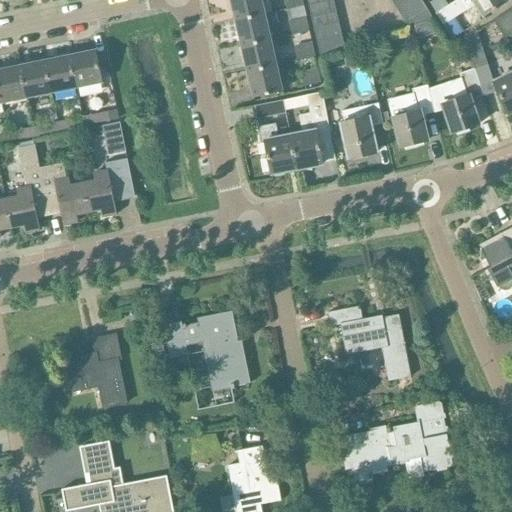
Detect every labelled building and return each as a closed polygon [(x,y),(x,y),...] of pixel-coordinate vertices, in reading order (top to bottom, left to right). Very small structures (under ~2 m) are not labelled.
[(230,0),(236,22),(264,15),(260,0),(230,0)] [(284,0),(287,10),(293,9),(304,6),(302,0),(284,0)] [(391,0),(397,9),(411,0),(391,0)] [(411,0),(397,9),(404,20),(426,6),(421,0),(411,0)] [(457,0),(436,13),(452,40),(464,33),(455,18),(476,5),(484,17),(508,2),(506,0),(457,0)] [(336,13),(333,1),(309,6),(312,19),(336,13)] [(289,21),(292,36),(310,32),(304,6),(293,9),(296,19),(289,21)] [(426,6),(404,20),(410,29),(433,18),(426,6)] [(511,8),(511,9),(492,21),(505,40),(511,35),(511,8)] [(339,26),(336,13),(312,19),(315,32),(339,26)] [(236,22),(242,47),(270,41),(264,15),(236,22)] [(339,26),(315,32),(318,45),(342,39),(339,26)] [(345,51),(342,39),(318,45),(320,57),(345,51)] [(242,47),(247,73),(276,66),(270,41),(242,47)] [(313,42),(295,47),(298,61),(316,57),(313,42)] [(70,56),(77,88),(102,83),(95,51),(70,56)] [(77,88),(70,56),(45,61),(52,93),(77,88)] [(20,66),(27,98),(52,93),(45,61),(20,66)] [(498,92),(509,114),(511,112),(511,74),(494,83),(488,64),(475,68),(485,96),(498,92)] [(27,98),(20,66),(0,70),(0,92),(2,103),(27,98)] [(253,99),(282,92),(276,66),(247,73),(253,99)] [(303,72),(301,72),(304,87),(322,83),(318,68),(311,70),(303,72)] [(460,78),(429,89),(432,98),(434,113),(445,110),(453,134),(479,124),(472,101),(471,101),(485,96),(475,68),(459,74),(460,78)] [(393,118),(401,148),(428,141),(421,116),(434,113),(432,98),(427,85),(411,90),(417,112),(393,118)] [(320,164),(315,141),(331,138),(323,92),(306,95),(310,113),(298,116),(302,134),(291,136),(297,169),(320,164)] [(284,100),(254,106),(257,120),(287,114),(284,100)] [(341,123),(349,159),(376,152),(370,127),(383,124),(379,103),(341,111),(343,123),(341,123)] [(83,116),(85,127),(110,121),(108,111),(83,116)] [(58,122),(60,132),(85,127),(83,116),(58,122)] [(34,127),(36,137),(60,132),(58,122),(34,127)] [(265,142),(271,174),(297,169),(291,136),(279,138),(277,124),(259,127),(262,143),(265,142)] [(8,132),(10,142),(36,137),(34,127),(8,132)] [(0,133),(0,144),(10,142),(8,132),(0,133)] [(18,196),(5,199),(11,228),(24,226),(26,232),(39,230),(36,214),(48,212),(47,207),(39,168),(35,145),(17,149),(25,188),(17,189),(18,196)] [(95,181),(82,184),(88,212),(88,213),(101,210),(102,217),(117,214),(115,202),(135,198),(128,161),(127,159),(105,163),(106,171),(93,174),(95,181)] [(63,163),(39,168),(47,207),(48,212),(60,210),(63,225),(78,222),(77,215),(88,213),(88,212),(82,184),(70,186),(69,179),(66,179),(63,163)] [(0,238),(0,236),(0,230),(11,228),(5,199),(0,200),(0,238)] [(511,227),(496,236),(499,240),(481,250),(490,267),(487,269),(498,288),(499,289),(500,290),(502,291),(504,292),(506,292),(509,291),(510,290),(511,290),(511,289),(511,227)] [(381,347),(388,381),(410,376),(399,315),(383,318),(383,316),(362,320),(360,307),(329,313),(332,326),(340,325),(346,354),(381,347)] [(244,353),(241,354),(232,311),(197,318),(198,323),(183,326),(182,321),(163,325),(170,359),(188,355),(185,341),(202,338),(213,392),(235,388),(235,387),(250,384),(244,353)] [(98,386),(102,409),(126,404),(117,361),(121,361),(118,349),(113,350),(110,337),(92,340),(94,354),(58,361),(64,393),(98,386)] [(352,466),(355,485),(373,482),(370,471),(409,462),(408,460),(420,457),(423,472),(437,470),(437,472),(447,470),(446,467),(453,466),(451,458),(454,458),(453,455),(451,455),(450,450),(452,450),(451,442),(449,443),(447,434),(449,434),(448,427),(446,427),(441,403),(440,402),(439,402),(415,406),(418,422),(341,438),(345,461),(346,463),(348,464),(350,465),(352,466)] [(225,457),(216,435),(205,436),(192,440),(192,463),(209,467),(225,457)] [(173,511),(167,476),(123,485),(120,468),(115,469),(109,441),(79,447),(80,452),(81,452),(86,476),(89,476),(91,484),(87,485),(62,490),(64,499),(67,511),(101,504),(102,511),(173,511)] [(230,474),(236,511),(261,511),(260,505),(281,501),(276,474),(268,475),(263,446),(241,450),(245,472),(230,474)]
